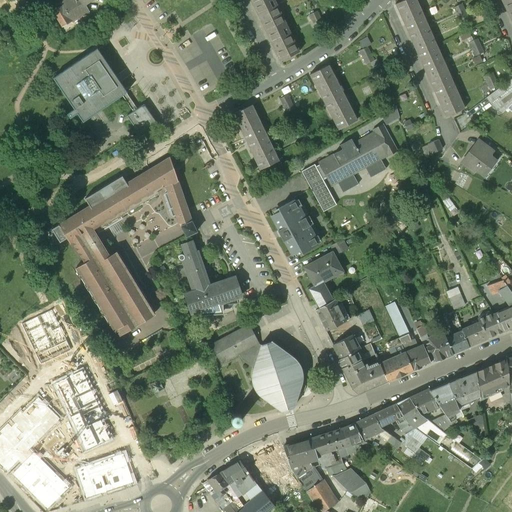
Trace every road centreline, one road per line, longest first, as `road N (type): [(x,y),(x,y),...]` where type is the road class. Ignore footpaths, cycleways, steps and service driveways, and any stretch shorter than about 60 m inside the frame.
road 1 (residential): [(204,116),(346,409)]
road 2 (secondary): [(172,492),(193,468),(247,438),(346,409)]
road 3 (secondary): [(346,409),(511,341)]
road 4 (residential): [(385,0),(452,145)]
road 5 (residential): [(126,0),(204,116)]
